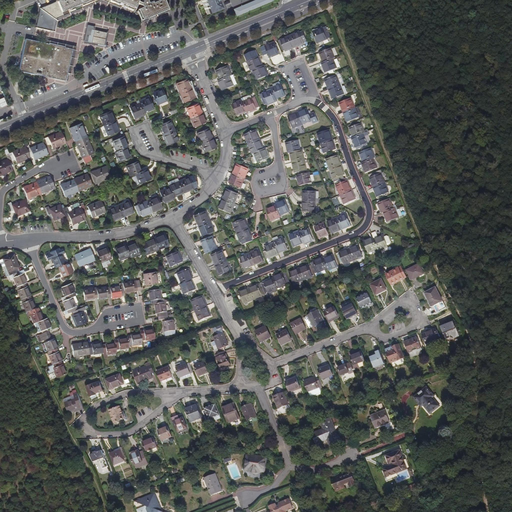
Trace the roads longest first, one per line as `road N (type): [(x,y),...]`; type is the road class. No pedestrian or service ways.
road 1 (residential): [(215,290),(357,232),(369,216),(325,108),(308,99),(269,115)]
road 2 (secondary): [(189,50),(0,130)]
road 3 (residential): [(181,393),(125,395),(93,407),(84,426),(104,435),(130,432),(164,407)]
road 4 (residential): [(28,239),(120,234),(172,218)]
road 5 (residential): [(28,239),(61,324),(70,332),(94,330)]
road 6 (residential): [(361,333),(403,307),(420,321),(377,336)]
